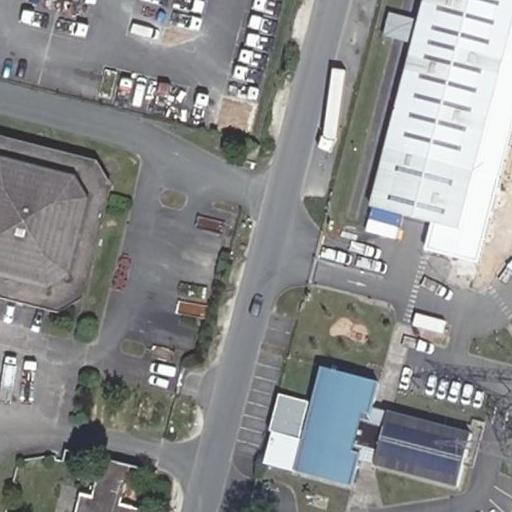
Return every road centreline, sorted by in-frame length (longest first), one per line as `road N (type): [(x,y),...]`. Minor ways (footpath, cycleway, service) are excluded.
road 1 (residential): [(202,511),(337,0)]
road 2 (unknown): [(0,385),(15,366),(112,314),(136,263),(162,143)]
road 3 (unknown): [(445,511),(466,501),(486,473),(504,400),(489,375),(447,351)]
